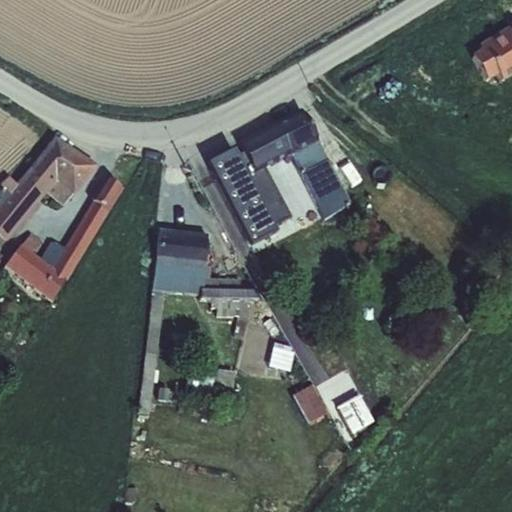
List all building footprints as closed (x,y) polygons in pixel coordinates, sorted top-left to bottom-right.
[(306,112),(237,137),(250,171),(294,155),(307,191),(325,185),(318,164),(324,161),(306,112)] [(61,134),(15,179),(10,173),(0,182),(0,245),(53,193),(63,203),(97,170),(61,134)] [(238,147),(196,163),(230,250),(274,233),(271,226),(287,220),(266,167),(249,174),(238,147)] [(53,301),(125,189),(106,177),(61,246),(32,227),(4,270),(53,301)] [(0,251),(0,255),(7,260),(31,229),(23,223),(0,251)] [(209,232),(157,228),(142,411),(153,412),(163,290),(203,293),(209,232)] [(200,311),(253,312),(254,291),(201,290),(200,311)] [(269,366),(291,370),(295,347),(274,343),(269,366)] [(320,382),(331,404),(345,397),(342,390),(356,384),(349,368),(320,382)] [(308,424),(328,413),(312,384),(292,395),(308,424)] [(362,393),(336,406),(350,434),(376,421),(362,393)]
